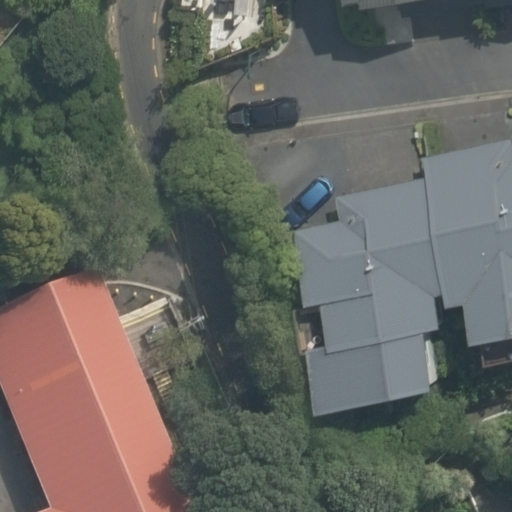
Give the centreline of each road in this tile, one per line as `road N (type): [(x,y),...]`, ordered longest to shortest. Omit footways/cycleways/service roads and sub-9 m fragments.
road 1 (residential): [(310,511),(133,72),(140,0)]
road 2 (residential): [(511,59),(266,81)]
